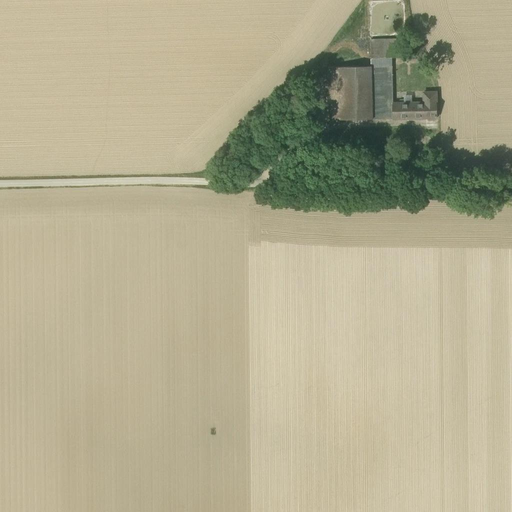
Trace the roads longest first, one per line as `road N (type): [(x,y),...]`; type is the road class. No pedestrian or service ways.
road 1 (unclassified): [(184,181),(511,185)]
road 2 (unclassified): [(184,181),(0,184)]
